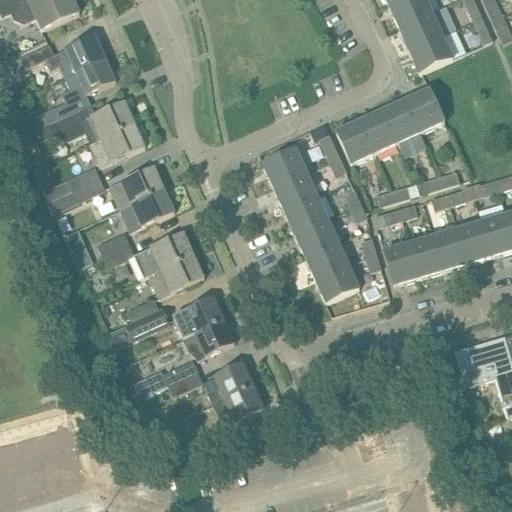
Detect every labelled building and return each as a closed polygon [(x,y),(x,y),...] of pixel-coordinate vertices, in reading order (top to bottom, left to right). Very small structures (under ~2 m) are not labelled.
[(0,0),(0,18),(1,21),(10,17),(13,23),(25,27),(36,22),(41,34),(60,25),(79,17),(72,1),(72,0),(29,0),(28,1),(27,0),(0,0)] [(405,0),(388,8),(399,31),(432,16),(424,0),(405,0)] [(482,22),(471,0),(467,0),(463,2),(473,25),(482,22)] [(493,0),(492,0),(483,4),(493,26),(503,21),(493,0)] [(442,39),(432,16),(399,31),(409,54),(442,39)] [(511,40),(503,21),(493,26),(503,49),(511,44),(511,40)] [(492,45),(482,22),(473,25),(484,49),(492,45)] [(442,39),(409,54),(420,78),(438,69),(453,62),(442,39)] [(65,81),(105,63),(94,40),(54,58),(49,48),(2,71),(7,81),(44,64),(49,74),(59,69),(65,81)] [(35,122),(40,133),(48,129),(48,128),(80,114),(75,104),(116,86),(105,63),(65,81),(70,93),(60,98),(65,108),(43,118),(35,122)] [(406,104),(422,138),(445,127),(429,93),(406,104)] [(383,114),(398,148),(422,138),(406,104),(383,114)] [(87,139),(91,148),(135,128),(124,105),(95,118),(91,109),(80,114),(48,128),(48,129),(40,133),(35,135),(41,146),(63,136),(68,147),(87,139)] [(360,125),(375,159),(398,148),(383,114),(360,125)] [(352,170),(375,159),(360,125),(336,135),(352,170)] [(135,128),(91,148),(101,171),(145,151),(135,128)] [(324,128),(310,134),(315,146),(319,144),(329,140),(324,128)] [(329,167),(339,162),(329,140),(319,144),(329,167)] [(274,192),(307,177),(296,154),(263,169),(274,192)] [(339,162),(329,167),(337,182),(347,177),(339,162)] [(120,213),(164,193),(154,170),(110,190),(120,213)] [(73,197),(101,184),(95,172),(67,185),(73,197)] [(284,215),(317,200),(307,177),(274,192),(284,215)] [(441,182),(444,192),(459,188),(456,177),(441,182)] [(511,180),(496,185),(499,197),(511,193),(511,180)] [(444,192),(441,182),(426,186),(429,197),(444,192)] [(106,195),(101,184),(73,197),(78,208),(106,195)] [(499,197),(496,185),(480,190),(483,202),(499,197)] [(415,189),(392,196),(395,207),(419,200),(415,189)] [(164,193),(120,213),(131,236),(175,216),(164,193)] [(344,199),(350,213),(361,209),(354,194),(344,199)] [(447,200),(450,210),(465,206),(462,195),(447,200)] [(395,207),(392,196),(376,200),(380,212),(395,207)] [(295,238),(328,223),(317,200),(284,215),(295,238)] [(435,215),(450,210),(447,200),(432,205),(435,215)] [(361,209),(350,213),(357,228),(367,223),(361,209)] [(398,214),(402,225),(417,220),(414,209),(398,214)] [(402,225),(398,214),(374,221),(377,232),(402,225)] [(492,261),(511,254),(511,240),(506,218),(481,225),(492,261)] [(305,261),(338,246),(328,223),(295,238),(305,261)] [(492,261),(481,225),(457,232),(467,268),(492,261)] [(432,239),(443,275),(467,268),(457,232),(432,239)] [(130,264),(139,284),(194,259),(184,236),(134,258),(129,248),(102,261),(108,274),(130,264)] [(97,251),(102,261),(129,248),(125,238),(97,251)] [(408,246),(419,282),(443,275),(432,239),(408,246)] [(366,262),(376,259),(371,243),(361,247),(366,262)] [(316,284),(349,269),(338,246),(305,261),(316,284)] [(394,290),(419,282),(408,246),(384,253),(394,290)] [(194,259),(139,284),(150,279),(160,302),(204,282),(194,259)] [(381,274),(376,259),(366,262),(371,277),(381,274)] [(349,269),(316,284),(326,307),(359,292),(349,269)] [(224,325),(214,302),(173,320),(183,343),(224,325)] [(132,328),(138,325),(159,315),(154,304),(127,316),(132,328)] [(159,315),(138,325),(144,337),(174,323),(168,311),(159,315)] [(224,325),(183,343),(189,355),(190,357),(196,361),(198,364),(205,361),(234,348),(224,325)] [(511,420),(511,361),(506,340),(454,355),(465,391),(498,382),(509,422),(511,420)] [(193,364),(163,378),(168,389),(198,376),(193,364)] [(213,409),(254,390),(243,367),(214,380),(219,391),(208,397),(213,409)] [(198,376),(168,389),(173,401),(203,387),(198,376)] [(150,384),(132,392),(137,403),(155,395),(154,392),(150,384)] [(254,390),(213,409),(218,421),(230,415),(235,426),(264,413),(254,390)] [(155,419),(145,423),(150,435),(160,430),(155,419)] [(228,442),(223,430),(192,444),(197,456),(228,442)] [(496,443),(483,447),(489,467),(502,462),(496,443)] [(499,506),(511,503),(511,486),(496,491),(499,506)]
